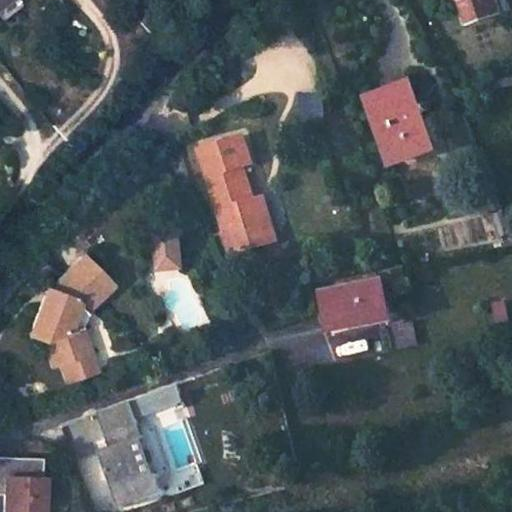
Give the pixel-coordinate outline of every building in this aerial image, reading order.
[(0,0),(0,13),(16,0),(0,0)] [(466,0),(474,23),(509,11),(505,0),(466,0)] [(422,81),(380,90),(398,160),(441,147),(422,81)] [(238,131),(206,141),(214,168),(206,170),(222,228),(230,226),(236,248),(259,240),(265,216),(258,189),(251,191),(241,160),(246,159),(238,131)] [(185,270),(182,234),(181,234),(183,254),(163,257),(161,237),(160,237),(164,273),(185,270)] [(183,254),(181,234),(161,237),(163,257),(183,254)] [(87,314),(114,288),(86,259),(60,283),(56,294),(49,310),(42,307),(31,336),(47,343),(56,367),(63,365),(69,383),(90,375),(84,357),(83,358),(82,357),(74,334),(83,331),(89,316),(87,314)] [(49,310),(56,294),(49,291),(42,307),(49,310)] [(396,291),(336,301),(341,337),(396,328),(392,306),(399,305),(396,291)] [(176,381),(131,396),(137,415),(182,400),(176,381)] [(119,504),(162,490),(131,397),(96,409),(108,445),(100,448),(119,504)] [(0,511),(41,511),(41,455),(0,454),(0,511)]
